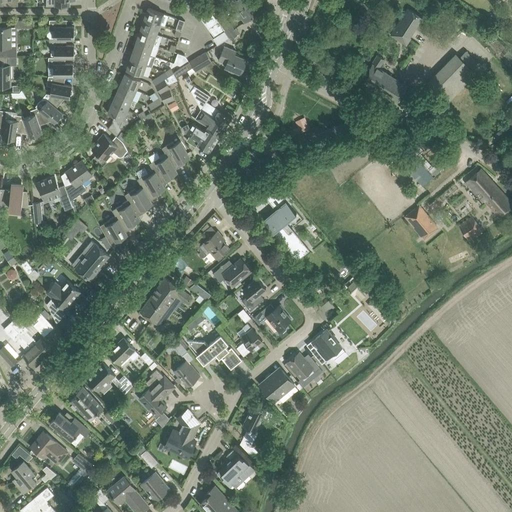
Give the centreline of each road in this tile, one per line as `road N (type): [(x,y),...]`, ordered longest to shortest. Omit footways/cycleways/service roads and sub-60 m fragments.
road 1 (residential): [(170,511),(187,494),(237,391),(311,318),(205,190)]
road 2 (tertiary): [(205,190),(12,424)]
road 3 (unclassified): [(511,178),(432,127),(374,113)]
road 4 (unclassified): [(259,164),(374,113)]
